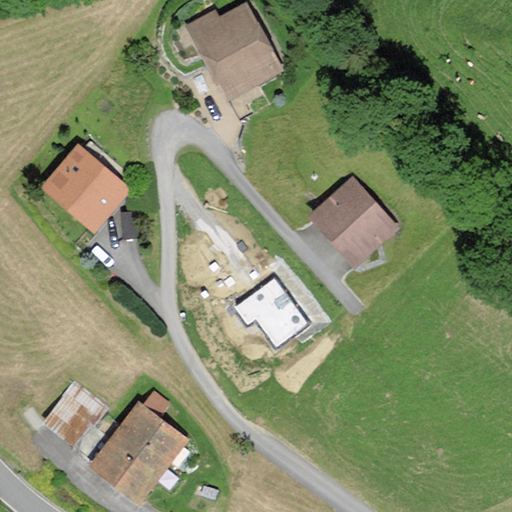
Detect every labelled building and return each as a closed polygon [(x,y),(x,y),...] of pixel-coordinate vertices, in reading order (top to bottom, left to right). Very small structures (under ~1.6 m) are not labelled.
[(214,15),(190,28),(228,99),(280,72),(247,10),(220,24),(214,15)] [(128,192),(81,152),(49,189),(95,229),(128,192)] [(353,183),(314,220),(357,265),(396,229),(353,183)] [(77,440),(107,404),(77,379),(47,415),(77,440)] [(95,468),(141,501),(184,441),(155,421),(166,405),(156,397),(146,411),(139,406),(95,468)]
